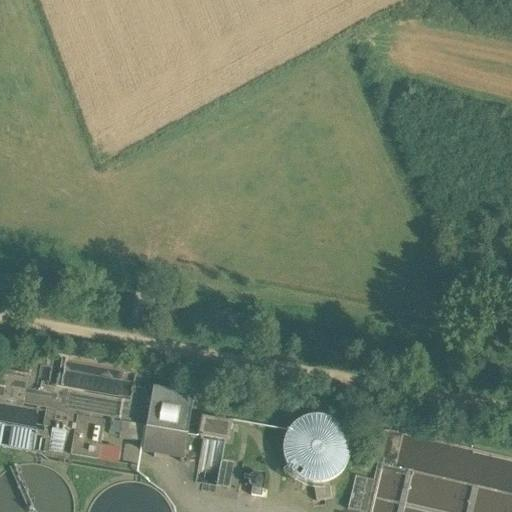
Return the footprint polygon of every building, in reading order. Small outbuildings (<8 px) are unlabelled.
[(194,396),(153,388),(146,427),(143,443),(142,451),(183,458),(194,396)] [(105,422),(77,417),(70,456),(98,460),(105,422)] [(234,424),(202,420),(200,439),(204,440),(224,443),(231,444),(234,424)] [(146,427),(122,423),(119,438),(125,440),(143,443),(146,427)] [(218,485),(233,488),(236,464),(223,462),(218,485)] [(323,484),(317,485),(313,485),(315,502),(331,500),(329,483),(323,484)] [(200,487),(198,495),(215,498),(216,489),(200,487)]
